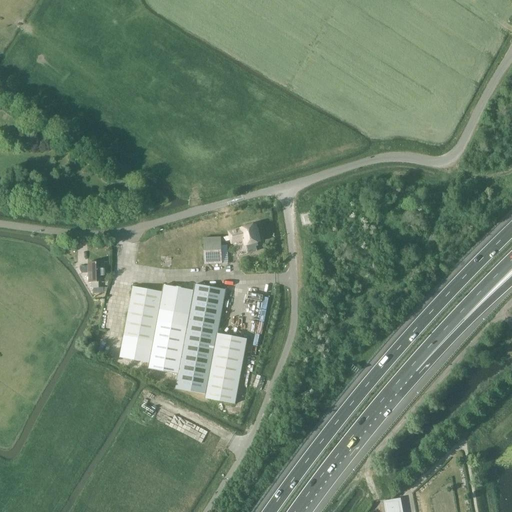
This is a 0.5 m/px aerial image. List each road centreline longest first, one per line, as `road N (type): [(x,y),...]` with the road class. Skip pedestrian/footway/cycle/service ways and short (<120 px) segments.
road 1 (motorway): [(511,229),(385,362),(270,511)]
road 2 (unclassified): [(0,223),(56,232),(133,228),(284,186)]
road 3 (unclassified): [(284,186),(377,157),(449,157),(511,54)]
road 4 (unclassified): [(284,186),(294,286),(290,341),(246,447)]
road 5 (track): [(511,303),(372,455),(367,474),(376,501)]
road 6 (motorway): [(294,511),(410,365)]
road 7 (unknown): [(127,271),(294,286)]
road 8 (motorway): [(410,365),(511,257)]
road 9 (motorway): [(410,365),(511,281)]
